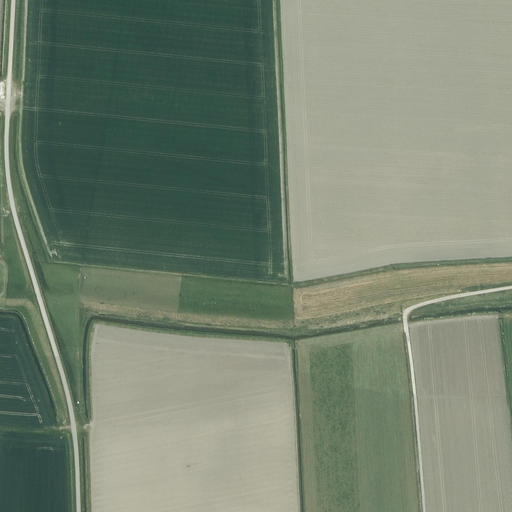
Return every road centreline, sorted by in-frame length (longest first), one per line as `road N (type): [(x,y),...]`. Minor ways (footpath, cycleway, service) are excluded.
road 1 (unclassified): [(78,511),(67,393),(8,181),(13,0)]
road 2 (track): [(424,511),(405,312),(511,287)]
